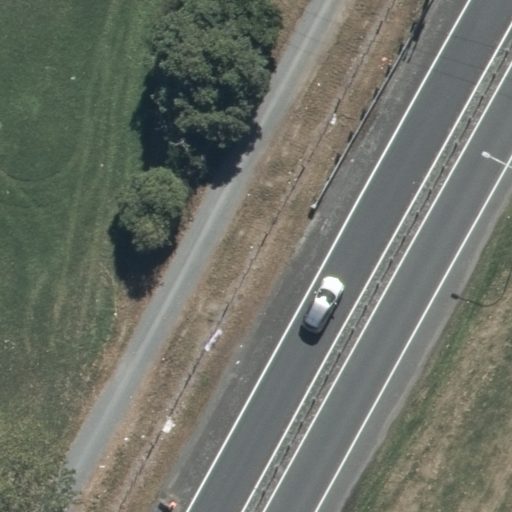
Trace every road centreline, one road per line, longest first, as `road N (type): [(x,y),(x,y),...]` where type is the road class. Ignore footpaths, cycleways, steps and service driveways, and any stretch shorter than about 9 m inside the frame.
road 1 (secondary): [(211,511),(495,0)]
road 2 (secondary): [(511,107),(291,511)]
